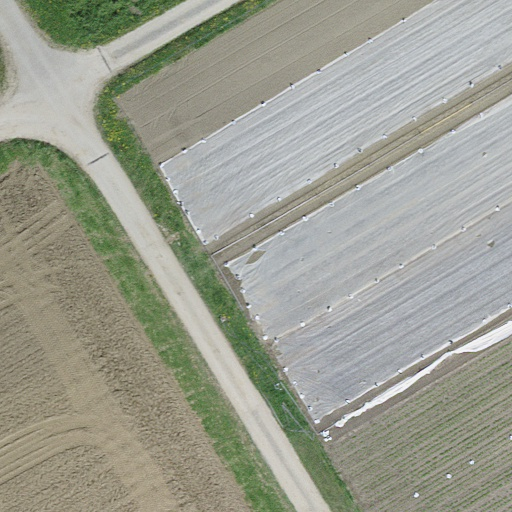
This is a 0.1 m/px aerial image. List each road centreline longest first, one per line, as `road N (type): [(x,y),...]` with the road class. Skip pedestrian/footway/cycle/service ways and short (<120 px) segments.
road 1 (track): [(0,26),(231,388)]
road 2 (track): [(0,117),(204,0)]
road 3 (track): [(309,511),(231,388)]
